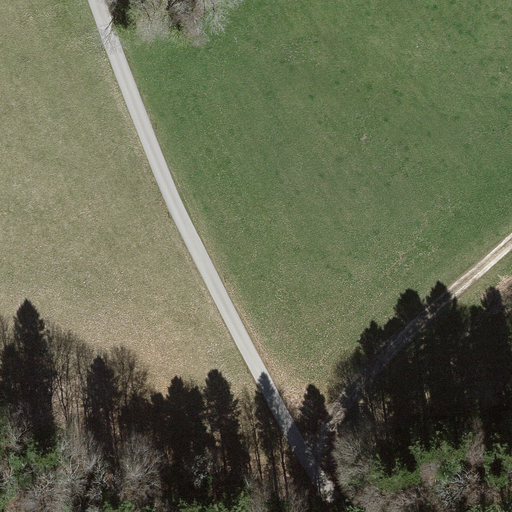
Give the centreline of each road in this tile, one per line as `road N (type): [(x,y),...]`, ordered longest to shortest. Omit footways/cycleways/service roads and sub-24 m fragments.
road 1 (track): [(90,0),(257,386),(356,511)]
road 2 (track): [(300,446),(404,337),(511,242)]
